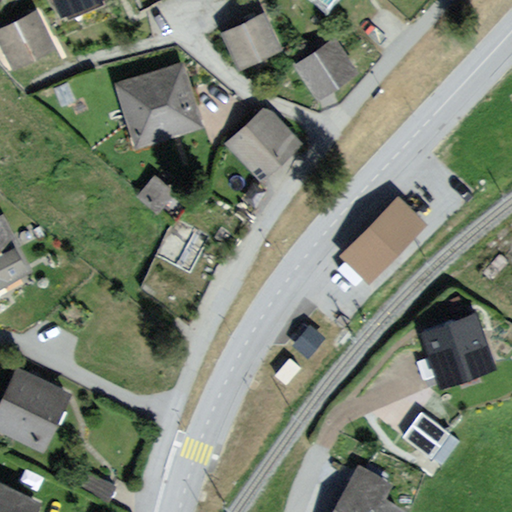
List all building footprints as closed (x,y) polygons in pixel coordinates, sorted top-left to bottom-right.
[(61,0),(66,10),(89,0),(61,0)] [(267,13),(218,34),(233,70),(282,49),(267,13)] [(36,17),(1,34),(15,63),(50,46),(36,17)] [(335,39),(293,67),(314,101),(356,72),(335,39)] [(180,68),(119,86),(136,143),(196,125),(180,68)] [(72,82),(54,89),(62,108),(73,104),(78,117),(93,111),(87,97),(79,100),(72,82)] [(264,114),(231,140),(255,169),(288,143),(264,114)] [(420,225),(399,205),(348,257),(368,277),(420,225)] [(1,219),(0,219),(0,282),(26,269),(1,219)] [(476,315),(423,334),(441,381),(493,362),(476,315)] [(61,395),(18,373),(0,408),(0,417),(39,437),(61,395)] [(449,433),(422,413),(404,437),(431,458),(449,433)] [(392,485),(363,468),(336,511),(398,511),(382,502),(392,485)] [(0,489),(0,511),(28,511),(29,510),(32,504),(0,489)]
